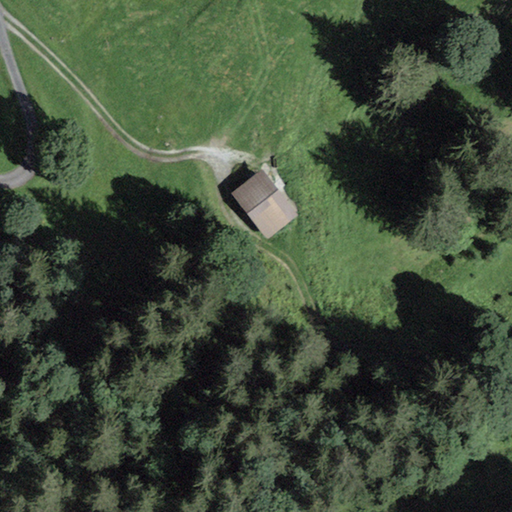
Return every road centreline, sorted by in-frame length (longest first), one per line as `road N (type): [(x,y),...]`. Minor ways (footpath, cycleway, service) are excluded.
road 1 (track): [(321,350),(285,269),(220,220),(209,158),(138,152),(0,13)]
road 2 (track): [(0,37),(34,144),(26,170),(0,182)]
